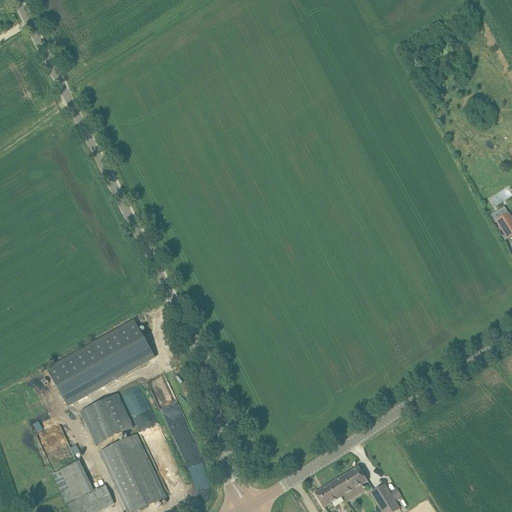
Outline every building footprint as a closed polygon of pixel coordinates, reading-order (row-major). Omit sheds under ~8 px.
[(511,219),(508,214),(502,218),(497,222),(507,239),(511,235),(511,219)] [(134,320),(48,368),(69,406),(155,357),(134,320)] [(138,386),(121,393),(167,494),(185,484),(138,386)] [(116,397),(81,415),(98,449),(133,432),(116,397)] [(99,453),(127,511),(135,511),(166,498),(136,435),(99,453)] [(53,474),(71,511),(101,511),(113,506),(104,486),(93,491),(79,461),(60,471),(53,474)] [(340,491),(343,496),(367,482),(359,467),(334,482),(339,491),(340,491)] [(339,491),(334,482),(315,494),(323,508),(343,496),(340,491),(339,491)] [(371,493),(376,502),(381,511),(393,511),(399,509),(394,501),(401,497),(397,490),(390,494),(385,485),(371,493)]
